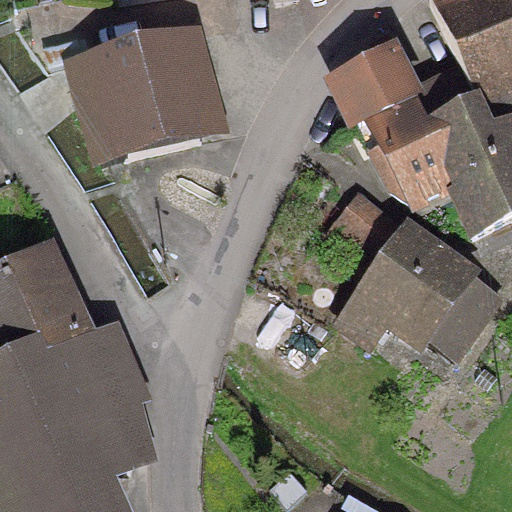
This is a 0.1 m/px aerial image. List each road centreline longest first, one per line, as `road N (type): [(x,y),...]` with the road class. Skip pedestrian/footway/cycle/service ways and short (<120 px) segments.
road 1 (residential): [(368,0),(304,82),(282,125),(177,386)]
road 2 (unclassified): [(0,102),(120,280),(177,386)]
road 3 (residential): [(177,386),(177,511)]
